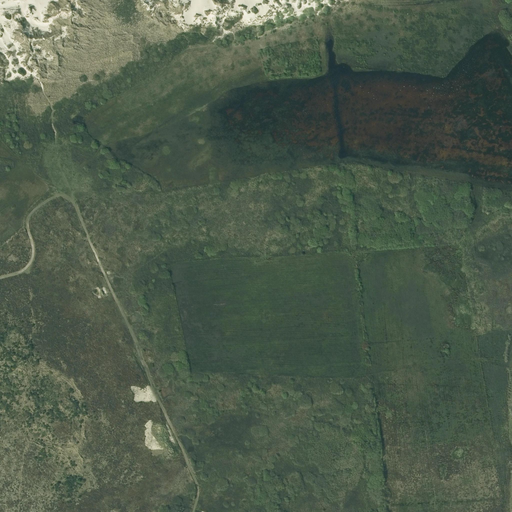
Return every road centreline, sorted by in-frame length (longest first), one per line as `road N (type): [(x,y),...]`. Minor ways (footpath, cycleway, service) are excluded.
road 1 (track): [(354,0),(288,31),(163,187),(124,184),(70,193),(71,201)]
road 2 (unknown): [(192,511),(193,479),(71,201)]
road 3 (track): [(511,352),(509,511)]
road 4 (unknown): [(71,201),(55,194),(32,209),(25,223),(29,263),(0,277)]
